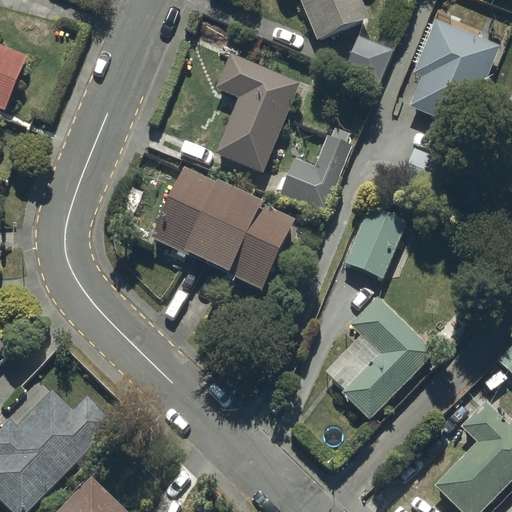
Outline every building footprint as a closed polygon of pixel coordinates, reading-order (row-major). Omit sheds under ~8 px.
[(292,0),(298,0),(317,45),(370,23),(359,0),(284,0),(286,3),(292,0)] [(422,82),(409,111),(465,134),(500,51),(436,24),(413,79),(422,82)] [(344,74),(379,89),(393,54),(358,40),(344,74)] [(0,112),(5,115),(28,60),(0,48),(0,112)] [(215,158),(264,178),(301,87),(229,58),(215,93),(238,102),(215,158)] [(445,165),(414,153),(404,182),(434,193),(445,165)] [(295,163),(280,201),(326,219),(348,165),(321,154),(315,170),(295,163)] [(151,244),(262,296),(296,225),(185,173),(151,244)] [(345,268),(383,284),(408,226),(370,210),(345,268)] [(342,398),(370,425),(435,359),(377,303),(350,331),(380,359),(342,398)] [(511,350),(498,365),(511,378),(511,350)] [(0,504),(8,511),(34,511),(116,428),(88,400),(74,415),(52,395),(18,430),(11,424),(0,434),(0,504)] [(435,492),(455,511),(487,511),(511,487),(511,428),(510,430),(486,407),(461,432),(477,448),(435,492)] [(68,511),(117,511),(92,487),(68,511)]
